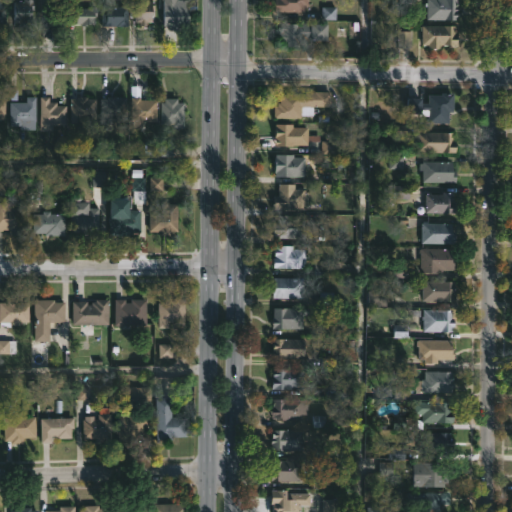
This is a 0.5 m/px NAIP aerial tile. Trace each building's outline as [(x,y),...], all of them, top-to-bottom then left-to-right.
[(33,0),(33,23),(27,22),(27,26),(20,25),(20,22),(14,21),(14,1),(23,1),(23,0),(33,0)] [(66,5),(65,26),(40,25),(40,0),(58,0),(58,5),(66,5)] [(155,8),(155,21),(148,21),(148,26),(141,26),(141,21),(136,21),(136,0),(155,1),(155,8)] [(188,0),(189,26),(177,26),(177,30),(170,30),(170,26),(163,26),(162,0),(188,0)] [(310,0),(310,6),(305,6),(305,12),(275,11),(275,0),(310,0)] [(459,0),(459,20),(427,20),(427,0),(459,0)] [(103,26),(102,11),(106,11),(106,6),(128,7),(128,26),(103,26)] [(97,16),(97,23),(77,23),(77,16),(74,16),(74,8),(99,8),(99,16),(97,16)] [(309,40),(308,46),(288,46),(288,42),(281,42),(282,22),(329,23),(329,40),(309,40)] [(456,25),(456,33),(458,33),(458,45),(441,45),(441,48),(429,48),(429,44),(423,44),(423,25),(456,25)] [(398,50),(412,50),(412,34),(398,34),(398,50)] [(158,99),(157,122),(145,121),(144,128),(133,127),(133,121),(131,121),(132,85),(141,86),(141,99),(158,99)] [(18,89),(17,102),(27,102),(27,96),(37,96),(36,129),(20,129),(20,125),(10,125),(11,89),(18,89)] [(331,92),(331,107),(315,107),(314,116),(301,116),(301,119),(274,119),(274,106),(278,106),(278,103),(281,103),(281,94),(306,94),(306,93),(315,93),(315,92),(331,92)] [(454,95),(453,112),(450,112),(450,124),(428,124),(429,110),(423,110),(423,114),(409,113),(409,98),(424,98),(424,103),(428,103),(429,94),(442,95),(442,93),(454,95)] [(50,97),(50,102),(57,102),(57,105),(67,105),(67,122),(50,122),(50,127),(40,127),(41,96),(50,97)] [(88,96),(88,98),(97,98),(96,123),(70,123),(70,98),(88,96)] [(112,126),(101,126),(101,98),(108,98),(108,96),(127,96),(127,119),(112,119),(112,126)] [(179,98),(179,102),(186,102),(185,124),(181,124),(181,127),(173,127),(173,124),(161,124),(162,101),(166,102),(166,98),(179,98)] [(292,124),(292,127),(307,128),(307,136),(318,136),(318,142),(306,142),(306,146),(273,145),(273,124),(292,124)] [(392,137),(404,137),(404,125),(392,125),(392,137)] [(454,132),(454,141),(457,142),(457,152),(415,152),(415,133),(418,133),(418,131),(454,132)] [(321,154),(333,154),(333,141),(321,141),(321,154)] [(314,159),(313,168),(305,168),(305,177),(275,176),(276,153),(295,154),(294,156),(306,157),(306,159),(314,159)] [(388,169),(401,169),(401,156),(388,156),(388,169)] [(455,162),(455,171),(458,171),(458,182),(424,182),(424,170),(420,170),(420,163),(424,163),(424,161),(455,162)] [(295,184),(295,189),(306,189),(306,210),(275,210),(275,196),(279,196),(279,184),(295,184)] [(393,198),(405,198),(405,186),(393,186),(393,198)] [(454,192),(454,202),(456,202),(456,213),(427,213),(428,194),(443,195),(443,192),(454,192)] [(142,210),(141,233),(133,233),(133,235),(110,235),(113,199),(132,199),(132,210),(142,210)] [(0,203),(11,203),(11,218),(16,218),(16,206),(25,206),(25,233),(13,233),(13,230),(0,230),(0,203)] [(89,203),(89,208),(99,208),(99,236),(81,235),(81,233),(70,233),(71,203),(89,203)] [(178,204),(178,232),(171,232),(171,234),(162,234),(162,232),(150,232),(150,212),(152,212),(152,210),(156,210),(156,212),(163,212),(163,204),(178,204)] [(49,211),(49,214),(65,214),(65,236),(45,236),(45,234),(32,233),(33,214),(43,214),(43,211),(49,211)] [(289,215),(289,217),(305,217),(305,239),(277,238),(277,236),(273,236),(274,223),(277,223),(277,215),(289,215)] [(456,232),(456,244),(421,243),(422,223),(453,224),(453,232),(456,232)] [(294,245),(294,248),(306,249),(306,268),(275,268),(276,245),(294,245)] [(454,249),(453,254),(456,254),(456,270),(443,270),(443,273),(421,273),(421,255),(413,255),(413,248),(454,249)] [(304,299),(274,298),(275,277),(305,278),(304,299)] [(456,281),(455,301),(423,299),(423,286),(421,286),(421,282),(423,282),(423,281),(456,281)] [(319,305),(331,305),(331,292),(319,292),(319,305)] [(369,305),(381,305),(381,292),(369,292),(369,305)] [(147,298),(146,325),(114,325),(115,298),(125,299),(125,302),(131,302),(131,298),(147,298)] [(18,300),(18,302),(30,302),(29,322),(23,322),(23,324),(11,324),(11,322),(0,322),(0,302),(7,302),(7,299),(18,300)] [(55,301),(66,302),(65,322),(50,322),(50,341),(34,341),(35,299),(55,301)] [(109,299),(109,325),(73,325),(73,301),(88,301),(88,304),(92,304),(92,302),(96,302),(96,299),(109,299)] [(186,299),(186,327),(174,327),(174,323),(170,323),(170,328),(159,328),(159,303),(171,303),(171,300),(176,301),(176,299),(186,299)] [(302,308),(302,324),(304,324),(304,329),(274,328),(275,308),(302,308)] [(450,310),(450,319),(453,319),(452,328),(450,328),(450,332),(422,332),(422,320),(420,320),(420,316),(422,316),(422,309),(450,310)] [(305,359),(273,358),(273,339),(305,339),(305,359)] [(454,352),(456,353),(456,360),(437,360),(437,363),(424,363),(424,360),(418,360),(418,340),(454,340),(454,352)] [(305,390),(273,390),(274,368),(306,368),(305,390)] [(450,372),(449,384),(451,384),(451,394),(419,393),(419,391),(411,390),(411,380),(423,380),(423,371),(450,372)] [(125,401),(125,387),(150,388),(150,401),(125,401)] [(171,398),(172,418),(186,417),(186,437),(173,437),(173,440),(157,440),(156,399),(171,398)] [(303,414),(303,420),(275,419),(275,416),(271,416),(272,398),(309,399),(309,414),(303,414)] [(453,402),(454,423),(422,422),(422,415),(415,414),(415,402),(453,402)] [(109,413),(112,414),(111,439),(83,439),(83,420),(85,420),(85,416),(95,416),(95,419),(98,419),(98,414),(93,414),(93,408),(110,408),(109,413)] [(135,439),(118,439),(118,415),(147,415),(147,428),(145,428),(145,439),(135,439)] [(311,427),(324,427),(324,415),(311,415),(311,427)] [(24,438),(24,444),(11,444),(11,441),(4,441),(3,417),(36,417),(36,438),(24,438)] [(72,428),(72,439),(57,439),(57,436),(51,437),(52,443),(41,443),(41,418),(74,418),(74,428),(72,428)] [(304,430),(304,451),(282,450),(282,449),(277,449),(277,443),(272,443),(272,430),(304,430)] [(452,452),(419,452),(419,437),(422,437),(423,432),(452,432),(452,452)] [(389,459),(401,459),(401,446),(389,446),(389,459)] [(301,461),(301,482),(272,480),(272,462),(301,461)] [(451,485),(413,485),(414,462),(451,462),(451,485)] [(284,491),(284,493),(309,494),(309,505),(299,505),(299,511),(269,511),(270,490),(284,491)] [(447,493),(447,495),(451,495),(451,502),(446,502),(445,511),(411,511),(412,492),(447,493)] [(321,511),(321,499),(339,499),(339,510),(346,510),(346,511),(321,511)] [(152,511),(152,503),(187,503),(187,511),(152,511)]
